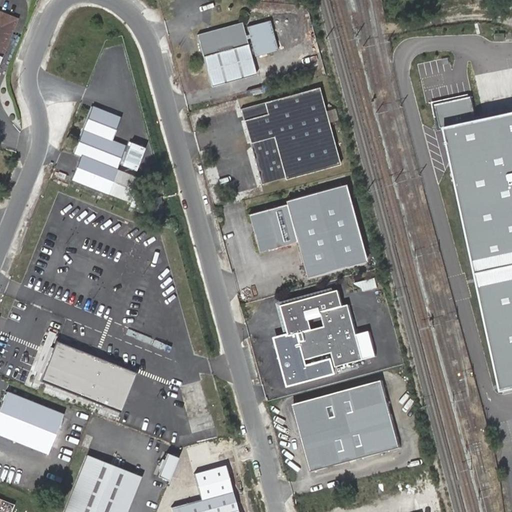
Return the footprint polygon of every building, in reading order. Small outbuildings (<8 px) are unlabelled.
[(0,27),(5,15),(0,12),(0,55),(10,30),(0,27)] [(15,19),(5,15),(0,27),(10,30),(15,19)] [(243,39),(240,25),(194,37),(206,83),(251,71),(244,42),(248,41),(252,59),(275,54),(268,24),(245,30),(247,38),(243,39)] [(259,71),(277,65),(274,55),(256,61),(259,71)] [(252,77),(251,71),(206,83),(208,91),(252,77)] [(339,164),(318,87),(239,109),(260,184),(284,178),(284,179),(339,164)] [(115,170),(125,146),(114,141),(122,119),(92,107),(73,153),(115,170)] [(328,121),(337,119),(333,107),(325,110),(328,121)] [(72,174),(100,189),(106,178),(102,175),(104,171),(81,158),(72,174)] [(129,203),(139,180),(115,170),(106,193),(129,203)] [(283,203),(246,214),(260,217),(263,229),(252,232),(257,252),(295,242),(305,278),(364,261),(343,183),(283,201),(283,203)] [(260,217),(246,214),(252,232),(263,229),(260,217)] [(377,278),(356,284),(363,289),(364,292),(379,288),(377,278)] [(350,304),(343,306),(339,290),(282,307),(290,337),(304,333),(300,339),(284,337),(275,360),(281,362),(286,361),(287,367),(282,369),(286,383),(291,386),(334,374),(331,361),(307,368),(305,361),(333,353),(337,367),(376,356),(369,331),(358,334),(350,304)] [(121,412),(137,372),(56,339),(39,379),(121,412)] [(392,451),(375,386),(294,406),(312,472),(392,451)] [(0,436),(46,456),(62,417),(5,395),(0,406),(0,436)] [(187,506),(232,494),(220,451),(190,459),(193,474),(180,478),(187,506)] [(168,483),(177,459),(165,455),(156,478),(168,483)] [(90,458),(69,511),(124,511),(138,477),(90,458)] [(172,511),(235,511),(232,494),(187,506),(172,511)] [(0,511),(10,511),(12,508),(0,503),(0,511)]
